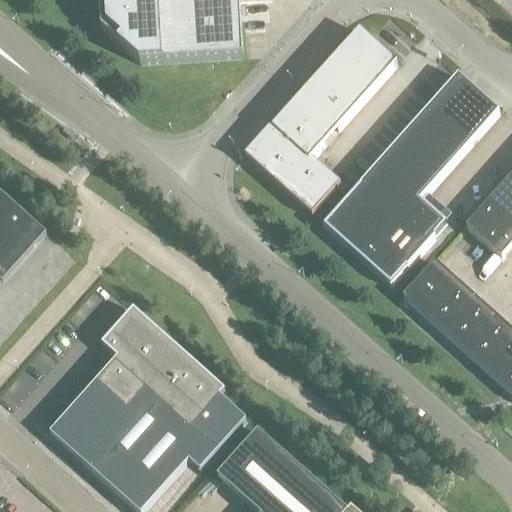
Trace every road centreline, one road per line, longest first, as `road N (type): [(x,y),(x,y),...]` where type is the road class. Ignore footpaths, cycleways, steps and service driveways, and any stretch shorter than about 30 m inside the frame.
road 1 (unclassified): [(511,476),(173,185)]
road 2 (unclassified): [(348,0),(173,185)]
road 3 (unclassified): [(173,185),(0,40)]
road 4 (unclassified): [(511,75),(416,0)]
